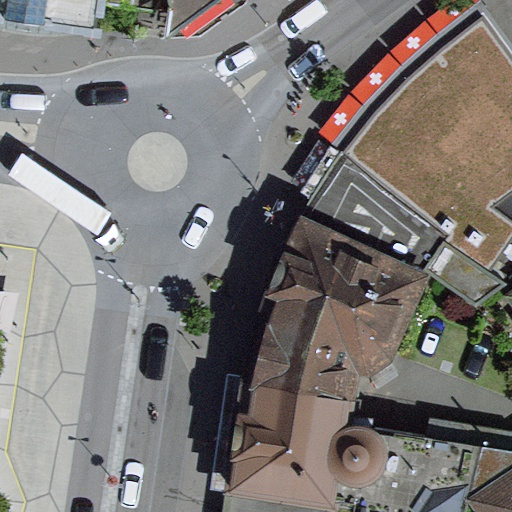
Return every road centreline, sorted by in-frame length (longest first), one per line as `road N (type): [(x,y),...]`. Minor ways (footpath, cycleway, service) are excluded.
road 1 (residential): [(133,511),(168,288),(203,236)]
road 2 (residential): [(107,232),(118,272),(83,511)]
road 3 (residential): [(329,26),(222,75),(166,77)]
road 4 (residential): [(244,158),(268,94),(329,26)]
road 5 (residential): [(119,86),(83,120),(72,169),(78,194)]
road 6 (residential): [(119,86),(50,109),(0,113)]
road 7 (residential): [(244,158),(239,134),(211,95),(166,77)]
